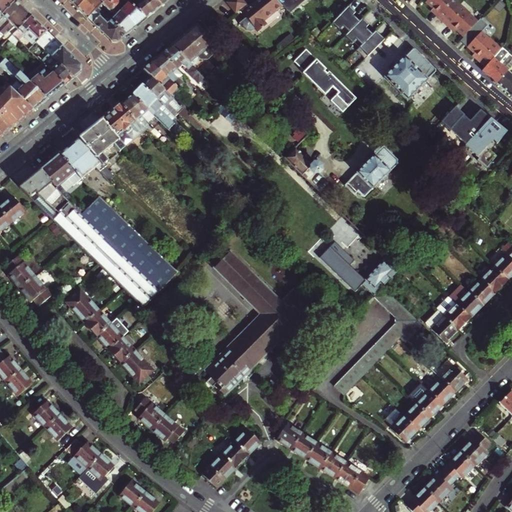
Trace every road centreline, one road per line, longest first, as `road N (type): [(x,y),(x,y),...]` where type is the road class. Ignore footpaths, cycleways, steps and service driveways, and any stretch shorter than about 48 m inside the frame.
road 1 (residential): [(0,307),(95,417),(208,509)]
road 2 (residential): [(367,511),(511,366)]
road 3 (residential): [(208,509),(276,451),(358,511)]
road 4 (residential): [(387,0),(511,113)]
road 5 (secondary): [(0,164),(113,71)]
